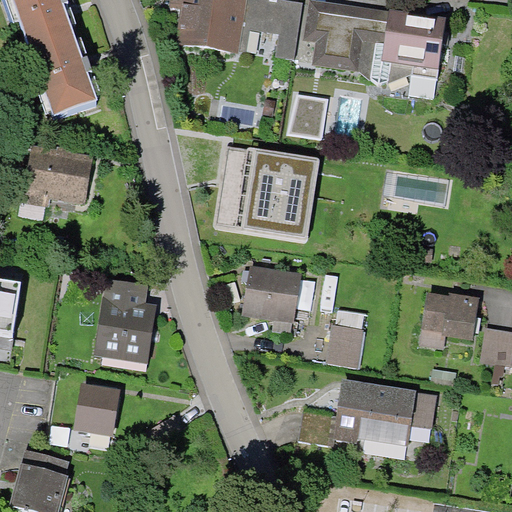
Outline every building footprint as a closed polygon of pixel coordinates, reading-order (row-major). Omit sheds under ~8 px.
[(3,0),(49,127),(97,110),(56,0),(3,0)] [(272,62),(291,65),(299,7),(250,0),(170,0),(169,12),(182,14),(177,47),(232,56),(236,32),(276,38),(272,62)] [(443,29),(310,9),(305,43),(317,44),(314,66),(355,72),(377,89),(401,79),(435,84),(443,29)] [(297,95),(290,133),(322,138),(328,100),(297,95)] [(228,147),(216,226),(305,240),(317,160),(228,147)] [(23,197),(81,207),(88,164),(29,155),(23,197)] [(247,274),(240,317),(292,326),(299,282),(247,274)] [(0,339),(16,342),(25,288),(0,284),(0,339)] [(137,297),(110,292),(100,355),(138,361),(145,318),(134,317),(137,297)] [(441,338),(469,343),(475,308),(447,303),(446,307),(426,303),(419,346),(439,350),(441,338)] [(324,367),(354,372),(360,335),(330,330),(324,367)] [(478,364),(493,367),(498,337),(483,335),(478,364)] [(493,367),(508,369),(511,345),(511,339),(498,337),(493,367)] [(428,404),(410,401),(341,390),(336,422),(300,416),(297,438),(296,446),(332,451),(333,444),(352,447),(353,439),(403,447),(406,428),(424,431),(428,404)] [(87,449),(107,452),(115,399),(80,394),(73,433),(89,435),(87,449)] [(171,420),(145,436),(153,449),(179,434),(171,420)] [(19,467),(4,511),(59,511),(69,482),(62,480),(66,468),(23,454),(19,467)]
